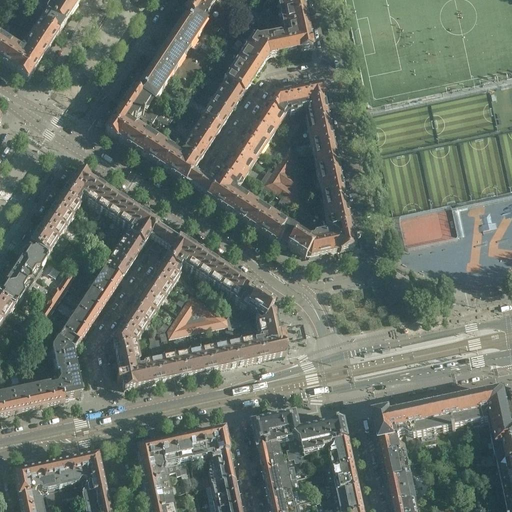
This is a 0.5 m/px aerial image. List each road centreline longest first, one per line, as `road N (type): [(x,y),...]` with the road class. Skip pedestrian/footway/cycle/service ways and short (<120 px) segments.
road 1 (residential): [(330,67),(370,266),(364,276),(304,292)]
road 2 (residential): [(107,418),(94,346),(182,214)]
road 3 (residential): [(182,214),(270,80),(330,67)]
road 4 (secondary): [(319,363),(107,418)]
road 5 (residential): [(78,146),(174,0)]
road 6 (secondary): [(511,321),(345,355)]
road 7 (secondary): [(352,386),(511,354)]
road 8 (residential): [(358,410),(511,377)]
road 9 (residential): [(0,265),(78,146)]
road 10 (tertiary): [(296,291),(182,214)]
road 11 (residential): [(100,0),(26,111)]
road 12 (secondary): [(111,437),(233,408)]
road 13 (tertiary): [(182,214),(78,146)]
road 14 (secondary): [(233,408),(352,386)]
